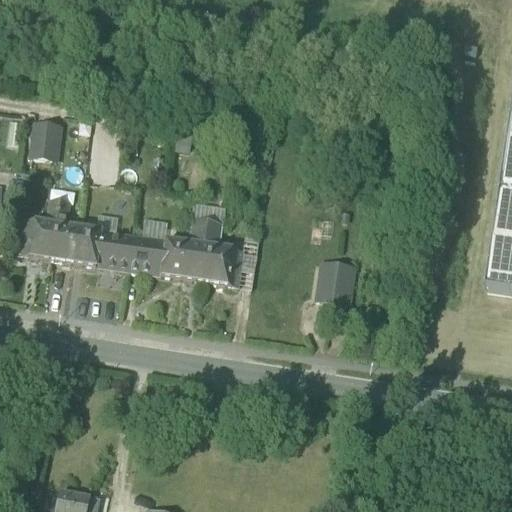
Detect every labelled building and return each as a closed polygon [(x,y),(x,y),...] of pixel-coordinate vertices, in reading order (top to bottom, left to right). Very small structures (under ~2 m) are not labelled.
[(511,120),(486,296),(511,300),(511,120)] [(6,152),(18,153),(21,129),(9,128),(6,152)] [(30,165),(54,168),(59,135),(34,132),(30,165)] [(48,207),(45,231),(55,232),(65,234),(68,210),(48,207)] [(97,222),(95,238),(119,241),(122,226),(97,222)] [(187,251),(199,252),(202,229),(190,227),(187,251)] [(17,264),(50,269),(55,232),(45,231),(22,228),(17,264)] [(222,232),(202,229),(199,252),(209,254),(219,255),(222,232)] [(50,269),(72,272),(77,235),(65,234),(55,232),(50,269)] [(72,272),(127,279),(132,243),(119,241),(95,238),(77,235),(72,272)] [(187,251),(132,243),(127,279),(182,287),(187,251)] [(199,252),(187,251),(182,287),(204,290),(209,254),(199,252)] [(219,255),(209,254),(204,290),(237,295),(242,258),(219,255)] [(316,307),(332,309),(337,273),(321,271),(316,307)] [(353,275),(337,273),(332,309),(347,311),(353,275)] [(85,511),(87,505),(60,499),(56,511),(85,511)]
